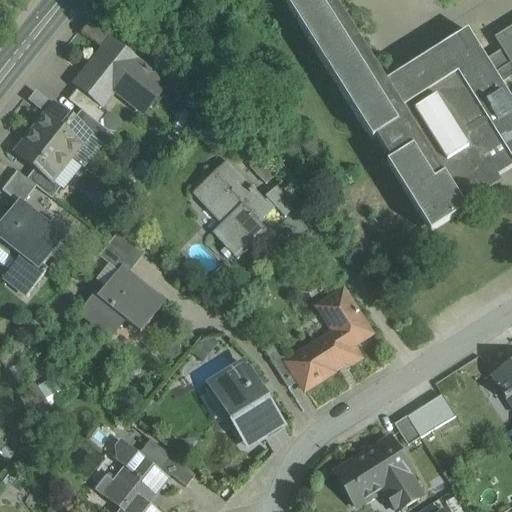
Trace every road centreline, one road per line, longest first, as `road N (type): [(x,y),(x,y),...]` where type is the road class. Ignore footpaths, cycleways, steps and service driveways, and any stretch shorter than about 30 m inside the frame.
road 1 (residential): [(251,502),(310,440),(511,314)]
road 2 (unknown): [(311,233),(418,372)]
